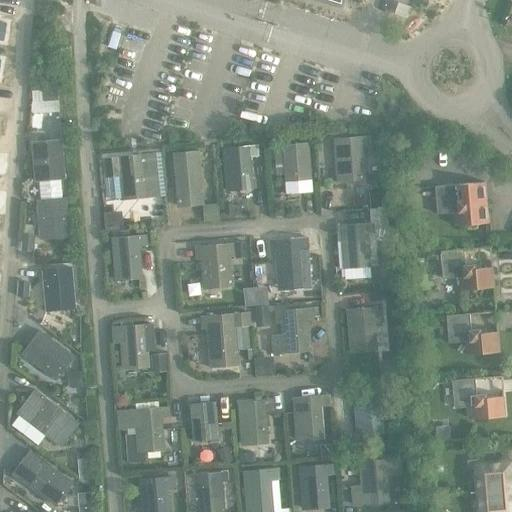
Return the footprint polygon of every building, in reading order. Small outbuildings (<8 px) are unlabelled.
[(399,3),(395,14),(406,18),(410,7),(399,3)] [(59,110),(59,88),(34,88),(35,111),(59,110)] [(369,138),(335,140),(338,182),(364,180),(361,148),(369,148),(369,138)] [(63,139),(33,142),(36,182),(40,181),(41,199),(64,197),(62,180),(66,179),(63,139)] [(309,143),(283,145),(286,182),(312,180),(309,143)] [(257,147),(224,149),(227,191),(253,189),(250,157),(258,157),(257,147)] [(199,151),(174,153),(177,197),(178,207),(204,205),(203,195),(199,151)] [(118,158),(105,160),(106,173),(109,173),(111,201),(122,200),(148,197),(166,195),(162,154),(151,155),(118,158)] [(485,183),(435,187),(438,215),(455,213),(456,226),(489,223),(485,183)] [(384,191),(371,192),(372,206),(385,205),(384,191)] [(41,199),(39,199),(42,239),(72,237),(69,197),(64,197),(41,199)] [(220,203),(205,204),(206,220),(221,219),(220,203)] [(234,203),(225,204),(226,213),(234,212),(234,203)] [(124,209),(107,210),(108,227),(125,226),(124,209)] [(375,224),(341,226),(344,268),(370,266),(368,235),(376,234),(375,224)] [(24,235),(23,251),(35,252),(36,236),(24,235)] [(146,236),(113,239),(116,280),(142,278),(139,247),(147,246),(146,236)] [(308,237),(270,240),(271,254),(276,254),(278,284),(306,281),(304,252),(309,251),(308,237)] [(249,242),(234,243),(235,255),(250,254),(249,242)] [(234,243),(196,246),(197,260),(202,260),(205,290),(232,287),(230,257),(235,257),(235,255),(234,243)] [(491,247),(441,252),(443,279),(460,278),(462,291),(495,288),(491,247)] [(74,270),(44,272),(47,312),(77,310),(74,270)] [(391,279),(382,279),(383,290),(392,289),(395,289),(394,278),(391,279)] [(19,282),(18,297),(30,298),(31,283),(19,282)] [(271,307),(258,308),(259,327),(272,326),(271,307)] [(282,335),(272,335),(274,355),(284,354),(289,353),(311,352),(309,322),(314,321),(313,307),(276,310),(277,324),(282,324),(282,335)] [(381,308),(348,310),(351,352),(377,350),(374,319),(382,318),(381,308)] [(239,313),(202,316),(203,330),(208,330),(210,360),(211,368),(239,366),(237,351),(253,350),(250,312),(239,313)] [(497,312),(447,316),(449,344),(466,342),(467,355),(500,352),(497,312)] [(154,325),(114,328),(115,343),(122,342),(124,369),(149,367),(148,350),(156,350),(154,325)] [(42,331),(23,354),(58,380),(76,357),(42,331)] [(167,353),(153,354),(155,372),(169,371),(167,353)] [(83,372),(70,373),(71,387),(84,386),(83,372)] [(502,376),(452,381),(455,408),(472,407),(473,420),(506,417),(502,376)] [(37,389),(18,414),(62,448),(81,423),(37,389)] [(388,391),(354,394),(358,435),(383,433),(381,402),(389,401),(388,391)] [(328,396),(295,399),(298,440),(323,438),(321,407),(329,406),(328,396)] [(273,401),(239,403),(242,445),(268,443),(266,412),(274,411),(273,401)] [(216,402),(190,404),(194,442),(219,439),(216,402)] [(135,410),(118,412),(119,429),(136,428),(137,434),(126,435),(129,463),(146,461),(146,451),(164,450),(161,419),(170,418),(169,408),(135,410)] [(450,427),(437,428),(438,441),(451,441),(450,427)] [(335,443),(323,444),(324,456),(336,455),(335,443)] [(231,448),(220,452),(225,464),(236,460),(231,448)] [(32,450),(13,474),(55,506),(74,482),(32,450)] [(87,452),(79,453),(80,465),(88,464),(87,452)] [(255,453),(241,454),(242,464),(255,463),(255,453)] [(362,488),(352,489),(353,505),(389,502),(387,476),(406,474),(405,459),(394,460),(360,462),(362,488)] [(483,459),(468,461),(468,469),(478,468),(480,493),(511,489),(511,485),(510,464),(484,466),(483,459)] [(334,465),(300,468),(303,509),(329,507),(327,476),(335,475),(334,465)] [(278,470),(244,472),(247,511),(271,511),(273,511),(271,480),(279,480),(278,470)] [(224,511),(222,472),(196,474),(199,511),(224,511)] [(174,478),(140,481),(143,511),(168,511),(167,489),(175,488),(174,478)] [(481,511),(511,511),(511,489),(480,493),(481,511)] [(93,511),(92,493),(78,494),(79,511),(93,511)]
